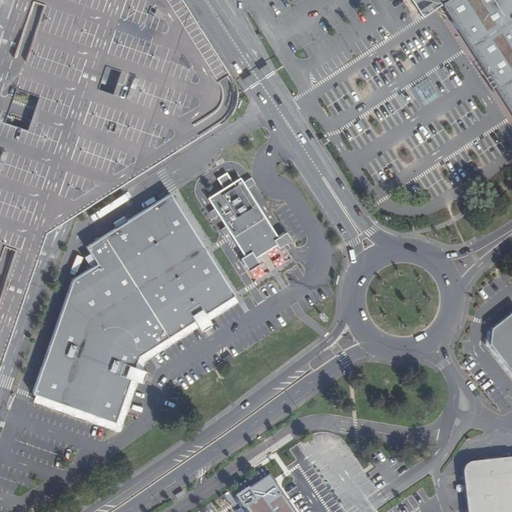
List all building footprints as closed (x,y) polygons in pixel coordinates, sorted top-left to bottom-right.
[(0,0),(0,367),(3,359),(46,235),(220,125),(223,122),(229,116),(231,113),(233,110),(234,106),(235,103),(236,99),(236,95),(236,91),(234,83),(233,80),(231,76),(200,28),(182,0),(0,0)] [(479,63),(487,75),(511,113),(511,0),(449,0),(443,5),(442,5),(473,53),(479,63)] [(479,63),(473,53),(465,59),(479,80),(487,75),(479,63)] [(464,164),(452,168),(454,173),(444,176),(447,185),(469,178),(464,164)] [(240,179),(208,200),(244,258),(240,261),(249,274),(260,266),(256,260),(281,244),(240,179)] [(170,196),(85,249),(96,266),(150,350),(234,297),(170,196)] [(72,281),(32,396),(115,424),(138,358),(150,350),(96,266),(72,281)] [(511,310),(490,327),(488,342),(511,372),(511,310)] [(511,511),(511,460),(470,466),(464,468),(460,476),(464,511),(511,511)]
